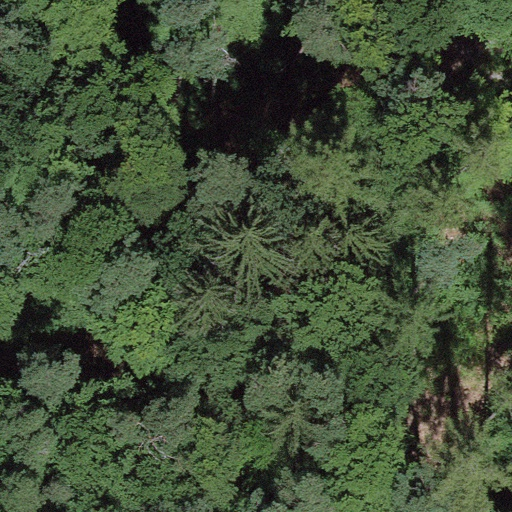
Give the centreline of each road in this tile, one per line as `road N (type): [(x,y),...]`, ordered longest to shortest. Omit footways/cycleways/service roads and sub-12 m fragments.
road 1 (track): [(289,511),(127,397),(0,364)]
road 2 (track): [(509,0),(496,38),(436,52),(375,44),(320,0)]
